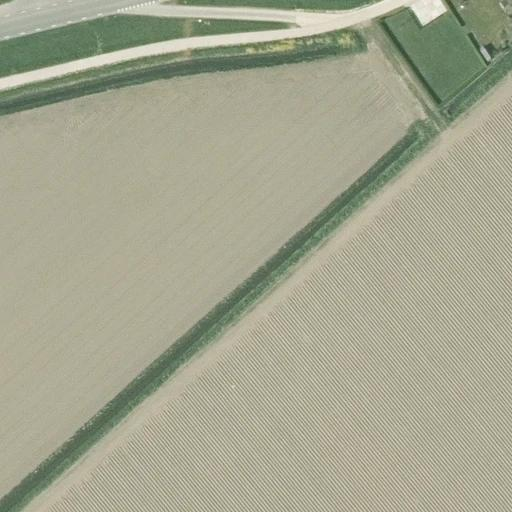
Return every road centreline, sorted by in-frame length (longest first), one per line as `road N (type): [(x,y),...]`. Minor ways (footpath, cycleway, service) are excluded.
road 1 (unclassified): [(349,20),(127,4)]
road 2 (track): [(358,17),(443,134)]
road 3 (primary): [(0,34),(127,4)]
